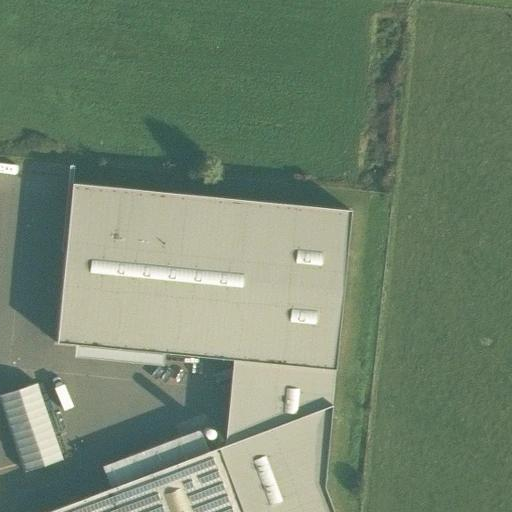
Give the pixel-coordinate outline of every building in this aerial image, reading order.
[(60,251),(64,251),(71,183),(73,165),(68,165),(60,251)] [(232,359),(256,362),(333,370),(349,210),(71,183),(64,251),(55,342),(232,359)] [(232,359),(224,446),(249,436),(256,362),(232,359)] [(256,362),(249,436),(330,405),(333,370),(256,362)] [(224,446),(217,448),(241,511),(332,511),(322,487),(331,405),(330,405),(249,436),(224,446)] [(108,463),(117,486),(207,452),(198,429),(108,463)] [(117,486),(106,490),(113,511),(241,511),(217,448),(207,452),(117,486)] [(48,511),(113,511),(106,490),(48,511)]
